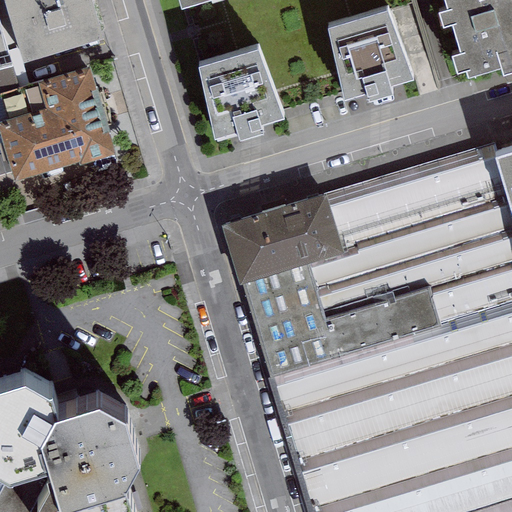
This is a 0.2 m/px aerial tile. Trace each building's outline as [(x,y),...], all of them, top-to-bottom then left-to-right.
[(89,0),(0,0),(22,71),(104,46),(89,0)] [(511,0),(443,0),(447,11),(438,13),(442,28),(452,25),(461,53),(449,57),(455,74),(465,71),(467,78),(499,68),(501,78),(511,74),(511,0)] [(391,83),(415,75),(388,6),(328,24),(344,97),(366,91),(368,98),(394,90),(391,83)] [(262,121),(286,114),(259,45),(199,63),(215,136),(237,129),(239,137),(264,129),(262,121)] [(89,71),(37,87),(45,113),(0,126),(0,139),(14,186),(78,167),(79,171),(115,160),(89,71)] [(511,511),(511,147),(496,152),(495,145),(220,230),(304,511),(511,511)] [(23,404),(0,412),(0,511),(125,511),(140,489),(126,445),(99,429),(58,441),(51,417),(23,404)]
